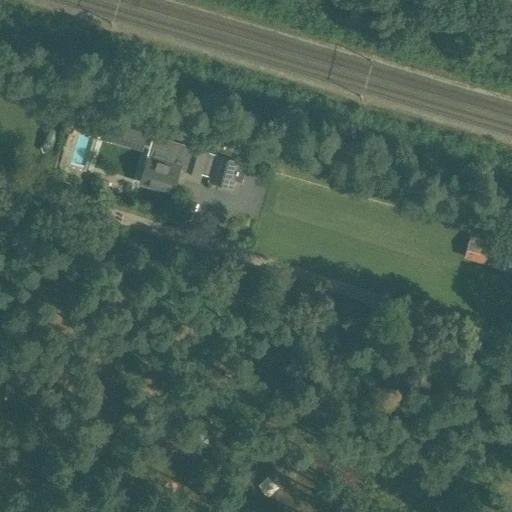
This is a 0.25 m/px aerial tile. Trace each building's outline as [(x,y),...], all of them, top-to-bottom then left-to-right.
[(106,124),(104,141),(144,145),(146,128),(106,124)] [(183,156),(149,146),(138,184),(172,194),(183,156)] [(240,163),(215,156),(207,153),(189,147),(182,169),(209,178),(208,181),(232,188),(240,163)] [(511,239),(498,235),(496,244),(489,266),(510,272),(511,265),(511,239)] [(489,266),(496,244),(489,242),(469,237),(463,258),(483,264),(483,263),(489,265),(489,266)]
